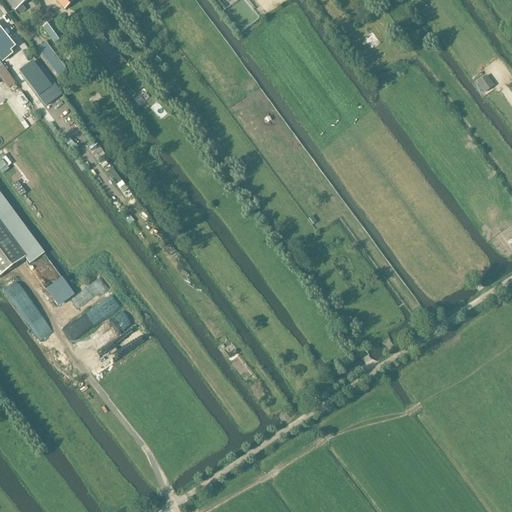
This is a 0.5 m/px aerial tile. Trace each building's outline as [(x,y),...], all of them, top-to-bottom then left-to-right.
[(7,0),(15,10),(27,0),(7,0)] [(55,0),(65,10),(74,1),(73,1),(72,0),(55,0)] [(64,55),(72,51),(51,22),(43,28),(64,55)] [(95,29),(88,36),(111,62),(119,55),(102,36),(103,35),(97,28),(95,29)] [(0,29),(0,59),(0,60),(2,62),(12,54),(10,52),(15,48),(0,29)] [(58,77),(66,71),(45,43),(37,49),(58,77)] [(44,78),(32,63),(19,73),(40,101),(53,91),(46,82),(44,83),(42,80),(44,78)] [(493,86),(486,76),(476,83),(484,93),(493,86)] [(111,169),(106,172),(116,185),(121,182),(111,169)] [(30,265),(44,254),(0,195),(0,274),(24,257),(30,265)]
